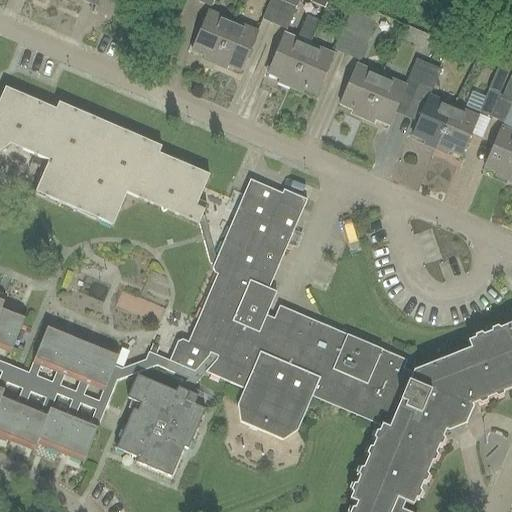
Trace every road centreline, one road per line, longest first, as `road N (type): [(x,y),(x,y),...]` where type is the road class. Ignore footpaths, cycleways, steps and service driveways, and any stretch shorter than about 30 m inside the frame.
road 1 (residential): [(393,196),(0,26)]
road 2 (residential): [(393,196),(408,269),(436,292),(477,282),(487,269),(484,234)]
